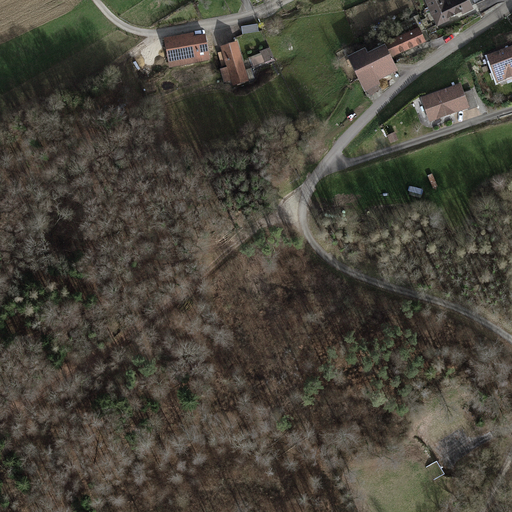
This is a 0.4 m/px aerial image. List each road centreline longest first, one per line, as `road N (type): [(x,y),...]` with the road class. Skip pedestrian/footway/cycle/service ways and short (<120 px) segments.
road 1 (track): [(0,413),(213,252),(301,203)]
road 2 (track): [(511,340),(451,304),(329,258),(304,231),(301,203),(310,182)]
road 3 (residential): [(511,4),(388,94),(310,182)]
road 4 (residential): [(280,0),(246,17),(147,33),(125,28),(96,0)]
